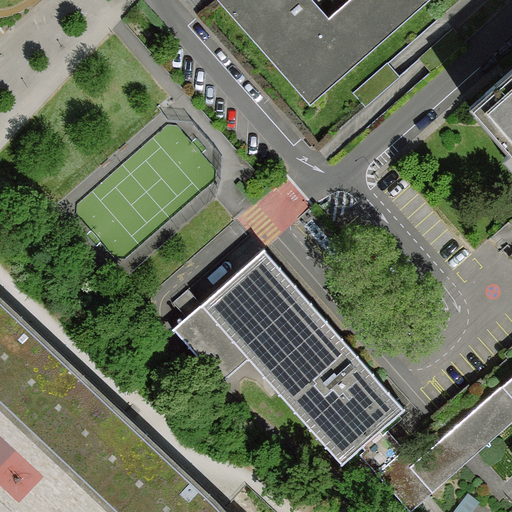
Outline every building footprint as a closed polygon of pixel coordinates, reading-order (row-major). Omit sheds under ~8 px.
[(221,0),(312,102),(426,0),(221,0)] [(454,28),(420,58),(432,72),(466,42),(454,28)] [(366,107),(400,77),(388,63),(354,93),(366,107)] [(511,79),(474,113),(509,153),(504,158),(511,167),(511,79)] [(405,409),(265,249),(173,330),(221,383),(249,358),(344,463),(360,449),(387,425),(405,409)] [(0,412),(104,511),(231,511),(0,292),(0,412)] [(511,378),(503,386),(511,396),(511,378)] [(425,497),(511,424),(511,396),(503,386),(416,460),(396,436),(387,425),(360,449),(368,459),(412,510),(425,497)]
